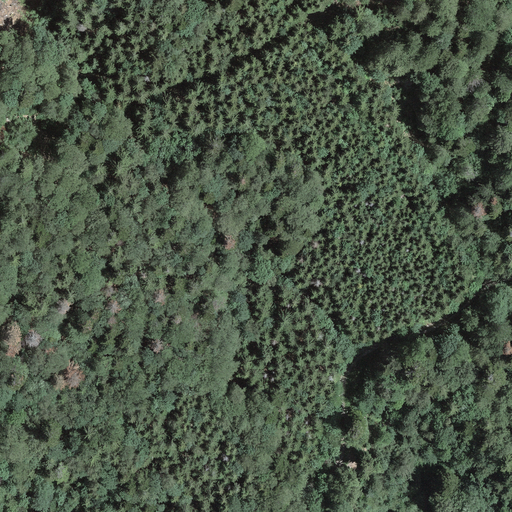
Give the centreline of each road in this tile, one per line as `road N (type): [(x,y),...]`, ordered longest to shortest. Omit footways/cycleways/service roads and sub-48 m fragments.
road 1 (track): [(511,277),(482,288),(438,325),(354,359),(338,469),(323,511)]
road 2 (track): [(366,0),(305,19),(172,89)]
